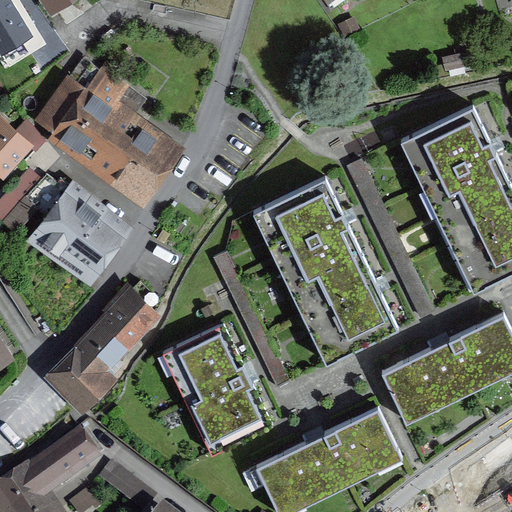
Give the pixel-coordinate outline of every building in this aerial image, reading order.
[(15,0),(0,0),(0,34),(27,20),(15,0)] [(41,0),(51,16),(77,0),(41,0)] [(511,0),(494,0),(497,11),(511,7),(511,0)] [(16,96),(47,77),(35,59),(4,78),(16,96)] [(68,79),(39,121),(56,135),(52,142),(143,207),(181,149),(120,103),(128,88),(102,70),(88,91),(68,79)] [(406,145),(439,218),(511,184),(477,112),(406,145)] [(0,115),(0,178),(5,183),(36,147),(0,115)] [(0,217),(5,222),(41,180),(28,169),(0,203),(0,217)] [(259,215),(294,290),(366,257),(331,182),(259,215)] [(439,218),(474,293),(511,275),(511,187),(511,184),(439,218)] [(73,186),(30,244),(91,288),(133,230),(73,186)] [(230,249),(219,253),(231,288),(243,284),(230,249)] [(294,290),(327,363),(399,330),(366,257),(294,290)] [(129,288),(48,376),(81,412),(161,318),(129,288)] [(511,328),(506,316),(384,374),(409,426),(511,377),(511,328)] [(224,329),(167,355),(210,448),(267,422),(224,329)] [(0,343),(0,369),(12,362),(0,343)] [(385,409),(263,467),(284,511),(304,511),(410,461),(385,409)] [(83,433),(0,491),(0,511),(62,511),(53,498),(103,462),(83,433)] [(141,511),(155,494),(114,463),(99,481),(138,511),(141,511)] [(68,511),(82,511),(108,504),(101,483),(63,495),(68,511)]
